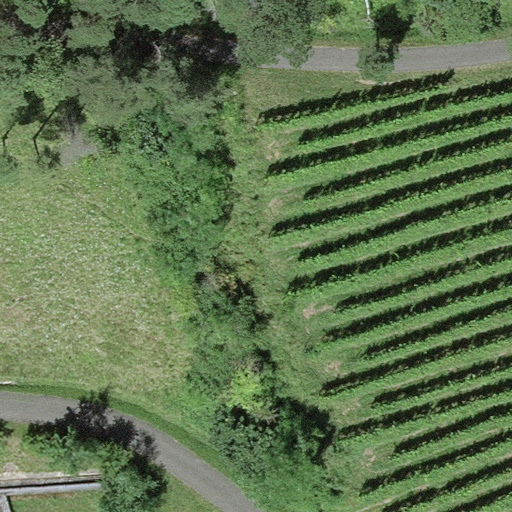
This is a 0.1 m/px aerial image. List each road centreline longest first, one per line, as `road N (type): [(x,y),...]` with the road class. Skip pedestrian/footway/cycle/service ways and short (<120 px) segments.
road 1 (track): [(0,31),(181,57),(444,60),(511,50)]
road 2 (track): [(229,511),(151,441),(103,416),(0,401)]
